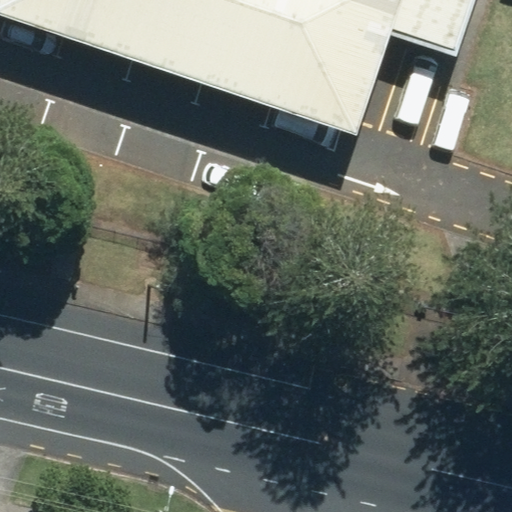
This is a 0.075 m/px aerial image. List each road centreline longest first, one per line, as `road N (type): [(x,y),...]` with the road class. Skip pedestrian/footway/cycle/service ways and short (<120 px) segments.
road 1 (secondary): [(0,371),(377,462)]
road 2 (secondary): [(377,462),(511,495)]
